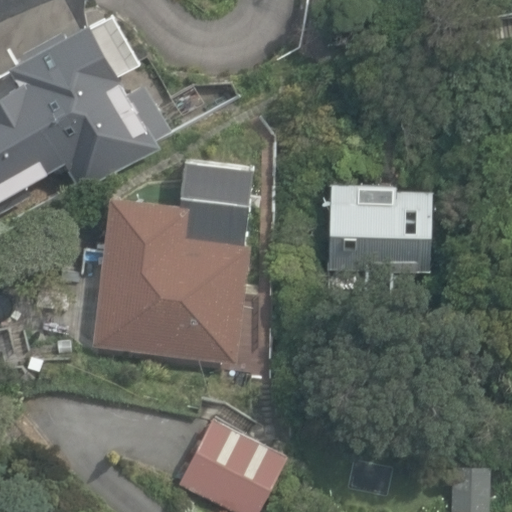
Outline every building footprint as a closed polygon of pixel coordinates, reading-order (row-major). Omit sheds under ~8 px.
[(0,191),(65,156),(78,180),(155,137),(120,72),(142,60),(116,13),(68,39),(61,28),(26,47),(31,58),(0,74),(0,191)] [(112,193),(95,345),(238,361),(257,195),(250,194),(254,165),(185,157),(182,187),(176,186),(174,200),(112,193)] [(390,268),(431,269),(434,187),(398,186),(398,179),(332,177),(329,263),(369,264),(369,256),(391,257),(390,268)] [(181,481),(241,511),(259,511),(291,450),(215,412),(181,481)] [(511,437),(503,439),(507,467),(511,465),(511,437)]
